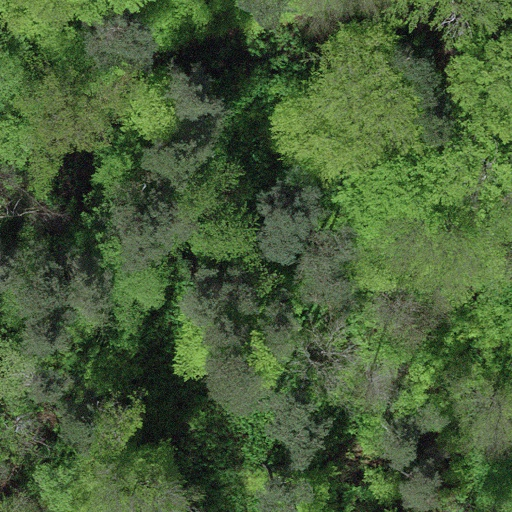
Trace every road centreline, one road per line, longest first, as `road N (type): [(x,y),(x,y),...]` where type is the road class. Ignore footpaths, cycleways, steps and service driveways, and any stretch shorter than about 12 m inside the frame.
road 1 (track): [(0,213),(128,60),(206,18),(361,0)]
road 2 (track): [(446,0),(468,155),(511,210)]
